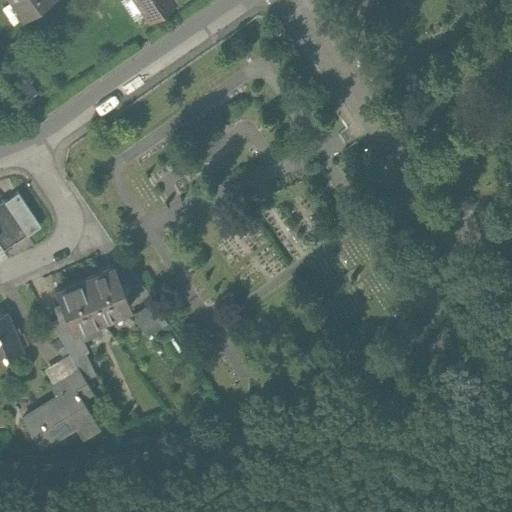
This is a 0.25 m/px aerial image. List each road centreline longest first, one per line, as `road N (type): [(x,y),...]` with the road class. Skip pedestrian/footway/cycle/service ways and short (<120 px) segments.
road 1 (residential): [(287,0),(429,208),(467,228),(511,226)]
road 2 (residential): [(232,0),(30,149)]
road 3 (unclassified): [(511,418),(462,449),(315,511)]
road 4 (residential): [(30,149),(66,205),(63,235),(0,271)]
